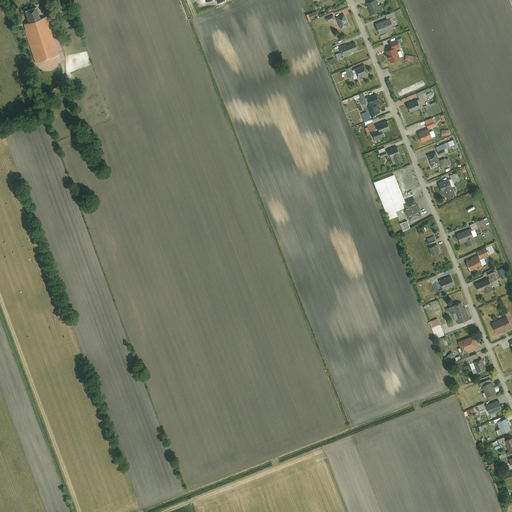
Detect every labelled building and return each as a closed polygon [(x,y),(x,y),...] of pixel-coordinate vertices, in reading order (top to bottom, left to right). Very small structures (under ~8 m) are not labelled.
[(374,0),(372,1),(368,2),(372,14),(381,11),(377,0),(374,0)] [(36,6),(25,9),(30,22),(41,18),(36,6)] [(318,11),(310,14),(312,19),(320,16),(318,11)] [(394,12),(386,15),(388,19),(391,18),(393,23),(398,21),(394,12)] [(345,14),(337,17),(342,29),(350,26),(345,14)] [(30,22),(24,23),(37,62),(60,54),(47,16),(41,18),(30,22)] [(388,19),(377,23),(381,34),(395,29),(393,23),(391,18),(388,19)] [(400,45),(398,39),(391,42),(393,48),(396,47),(400,45)] [(348,46),(351,52),(359,49),(356,42),(348,46)] [(347,44),(340,47),(345,57),(351,54),(351,52),(348,46),(347,44)] [(393,48),(387,51),(392,63),(401,59),(396,47),(393,48)] [(366,65),(355,69),(359,77),(359,78),(369,73),(366,65)] [(350,67),(345,69),(349,77),(354,75),(352,71),(350,67)] [(424,94),(423,91),(418,93),(421,98),(422,102),(427,100),(424,94)] [(364,92),(360,94),(361,96),(359,97),(362,104),(368,102),(364,92)] [(381,102),(377,94),(367,98),(369,102),(367,103),(372,115),(381,111),(378,103),(381,102)] [(416,98),(415,94),(403,99),(405,103),(416,98)] [(418,99),(408,103),(412,112),(422,108),(418,99)] [(362,114),(365,122),(372,119),(367,106),(365,107),(367,112),(362,114)] [(433,117),(426,120),(428,127),(436,124),(433,117)] [(385,135),(383,131),(391,128),(388,120),(378,124),(380,130),(373,133),(376,139),(385,135)] [(374,122),(368,124),(371,131),(378,128),(375,121),(374,122)] [(429,128),(419,132),(423,141),(433,137),(429,128)] [(454,139),(437,146),(438,151),(445,148),(456,144),(454,139)] [(398,146),(388,150),(391,158),(394,156),(397,164),(404,161),(398,146)] [(386,147),(379,149),(382,157),(388,154),(386,147)] [(436,151),(428,155),(433,166),(440,164),(441,163),(440,160),(436,151)] [(450,166),(446,158),(440,160),(441,163),(440,164),(442,169),(450,166)] [(395,173),(375,181),(391,219),(399,216),(397,210),(406,207),(404,203),(407,202),(395,173)] [(450,178),(440,183),(443,192),(444,191),(447,199),(457,195),(450,178)] [(407,202),(404,203),(406,207),(411,220),(422,215),(415,198),(407,202)] [(485,219),(471,224),(473,230),(487,224),(485,219)] [(408,220),(401,223),(404,230),(411,227),(408,220)] [(472,228),(458,234),(461,242),(468,240),(470,244),(477,242),(472,228)] [(435,236),(428,239),(431,245),(437,242),(435,236)] [(438,243),(430,246),(433,255),(441,252),(438,243)] [(487,247),(478,251),(481,258),(490,254),(487,247)] [(473,259),(467,261),(471,270),(477,268),(477,269),(484,266),(479,255),(473,258),(473,259)] [(504,267),(499,269),(503,278),(507,276),(504,267)] [(499,279),(495,271),(488,274),(490,278),(491,282),(499,279)] [(433,284),(439,281),(436,275),(430,277),(433,284)] [(452,276),(441,280),(444,288),(455,284),(452,276)] [(490,278),(477,284),(480,291),(485,289),(486,292),(494,288),(491,282),(490,278)] [(436,292),(444,288),(441,280),(439,281),(433,284),(436,292)] [(463,302),(450,307),(452,314),(453,313),(456,320),(458,319),(459,323),(471,319),(466,307),(465,307),(463,302)] [(511,325),(507,316),(493,322),(498,333),(511,326),(511,325)] [(439,318),(429,322),(432,328),(441,325),(439,318)] [(479,345),(475,335),(459,341),(462,347),(463,351),(468,349),(479,345)] [(462,347),(459,348),(463,358),(468,357),(471,355),(468,349),(463,351),(462,347)] [(453,352),(445,358),(449,362),(456,356),(453,352)] [(471,355),(468,357),(470,363),(474,361),(480,359),(478,353),(471,355)] [(480,359),(474,361),(479,372),(487,368),(483,358),(480,359)] [(488,383),(483,386),(487,397),(496,393),(492,382),(488,383)] [(499,400),(487,405),(491,414),(503,409),(499,400)] [(502,420),(498,422),(502,433),(511,430),(507,418),(502,420)] [(505,437),(498,439),(501,446),(507,444),(506,440),(505,437)] [(507,457),(501,459),(503,464),(511,461),(510,459),(509,456),(507,457)]
